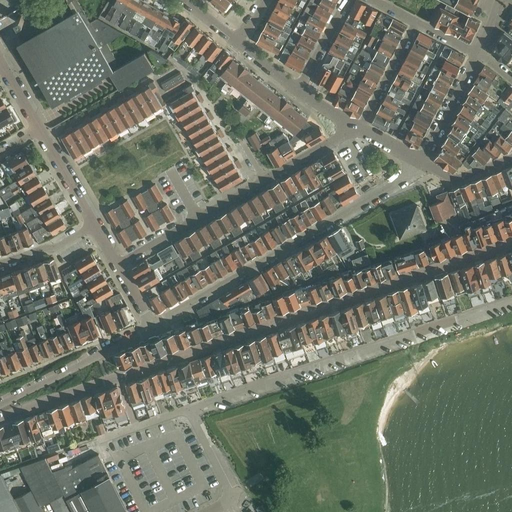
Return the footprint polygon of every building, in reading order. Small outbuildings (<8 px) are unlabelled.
[(26,48),(23,49),(52,99),(54,97),(56,100),(60,98),(59,95),(67,90),(72,99),(104,81),(98,72),(107,67),(120,89),(155,69),(145,52),(121,66),(108,43),(123,33),(98,19),(97,18),(91,22),(77,0),(71,0),(69,2),(78,17),(70,22),(67,16),(65,12),(57,17),(59,21),(62,27),(50,34),(34,43),(26,48)] [(108,14),(106,19),(110,21),(115,24),(119,17),(123,11),(129,0),(116,0),(114,5),(118,8),(114,14),(115,14),(113,17),(108,14)] [(128,14),(120,27),(126,30),(133,17),(142,0),(129,0),(123,11),(128,14)] [(138,19),(130,33),(135,36),(143,22),(153,5),(143,0),(142,0),(133,17),(138,19)] [(210,0),(210,1),(224,12),(231,2),(228,0),(210,0)] [(279,0),(279,1),(294,8),(301,12),(303,8),(296,4),(297,0),(279,0)] [(310,0),(310,1),(332,13),(337,3),(332,0),(321,0),(320,3),(318,1),(316,0),(310,0)] [(357,0),(349,14),(357,18),(360,20),(368,6),(357,0)] [(441,0),(447,3),(453,6),(456,8),(470,15),(470,16),(471,16),(479,0),(441,0)] [(279,1),(274,11),(288,19),(295,23),(298,17),(291,14),(293,8),(294,8),(279,1)] [(309,2),(305,11),(327,23),(332,13),(310,1),(309,2)] [(439,4),(429,22),(440,28),(447,16),(452,6),(447,4),(445,7),(439,4)] [(153,5),(143,22),(152,27),(153,28),(163,11),(153,5)] [(368,6),(360,20),(370,26),(378,11),(368,6)] [(447,16),(440,28),(450,33),(461,13),(458,12),(457,14),(454,12),(456,8),(452,6),(447,16)] [(157,30),(152,38),(158,41),(162,34),(172,17),(163,11),(153,28),(157,30)] [(274,11),(268,22),(289,33),(290,34),(292,29),(285,24),(288,19),(274,11)] [(305,11),(302,16),(306,18),(308,20),(306,24),(305,24),(322,32),(327,23),(305,11)] [(461,13),(450,33),(469,43),(480,23),(470,18),(466,16),(461,13)] [(22,16),(16,19),(19,24),(25,21),(22,16)] [(168,37),(160,50),(164,52),(169,45),(182,22),(181,22),(172,17),(162,34),(168,37)] [(182,22),(169,45),(175,50),(194,26),(195,25),(186,18),(182,22)] [(393,19),(388,28),(402,36),(407,27),(393,19)] [(299,20),(296,26),(303,29),(301,33),(302,34),(302,35),(316,42),(322,32),(305,24),(306,24),(299,20)] [(268,22),(262,33),(277,41),(280,42),(282,39),(278,37),(280,35),(286,39),(289,33),(268,22)] [(346,22),(340,32),(354,40),(356,36),(357,34),(365,38),(367,33),(356,28),(353,26),(346,22)] [(374,28),(370,34),(376,37),(379,31),(383,33),(386,33),(382,40),(396,47),(397,47),(402,38),(387,30),(376,24),(374,28)] [(196,27),(186,40),(195,47),(205,34),(196,27)] [(145,30),(141,38),(145,41),(150,33),(145,30)] [(340,32),(334,43),(348,50),(349,51),(356,55),(360,48),(362,44),(354,40),(340,32)] [(499,43),(491,52),(494,55),(502,61),(505,64),(507,62),(508,63),(511,58),(511,56),(511,55),(511,38),(504,32),(497,42),(499,43)] [(262,33),(256,43),(272,51),(278,55),(281,50),(274,46),(277,41),(262,33)] [(420,33),(414,43),(428,50),(431,45),(438,49),(441,44),(420,33)] [(205,34),(195,47),(204,54),(214,41),(205,34)] [(370,34),(365,44),(371,46),(376,37),(370,34)] [(291,37),(289,41),(297,45),(311,53),(316,42),(302,35),(298,43),(297,42),(297,40),(291,37)] [(380,39),(374,48),(378,50),(391,57),(396,47),(382,40),(380,39)] [(214,41),(204,54),(213,61),(223,48),(214,41)] [(285,47),(284,51),(305,62),(311,53),(297,45),(289,41),(286,46),(294,50),(292,53),(290,50),(285,47)] [(334,43),(328,53),(343,60),(345,55),(353,60),(356,55),(349,51),(348,50),(334,43)] [(414,43),(409,53),(422,61),(426,54),(430,56),(427,62),(431,65),(434,58),(436,54),(428,50),(414,43)] [(445,46),(443,50),(449,52),(448,54),(449,55),(447,59),(461,66),(466,56),(445,46)] [(151,49),(149,51),(158,66),(168,59),(151,49)] [(363,49),(360,54),(366,57),(366,56),(386,67),(391,58),(391,57),(378,50),(375,56),(363,49)] [(215,63),(210,69),(214,72),(211,76),(213,78),(216,80),(224,70),(234,57),(225,50),(215,63)] [(284,51),(279,61),(300,72),(305,62),(284,51)] [(175,53),(172,57),(178,61),(181,57),(175,53)] [(409,53),(404,63),(417,71),(422,61),(409,53)] [(321,67),(314,80),(325,86),(339,59),(334,56),(330,64),(324,64),(323,66),(322,65),(321,67)] [(366,57),(364,60),(367,62),(364,68),(381,77),(386,67),(366,56),(366,57)] [(233,59),(221,75),(229,81),(235,86),(243,92),(251,98),(256,102),(264,108),(272,115),(277,119),(285,125),(296,134),(306,121),(309,117),(301,111),(300,113),(297,110),(293,107),(295,106),(292,104),(293,104),(288,100),(283,96),(282,97),(280,95),(279,96),(276,93),(272,91),(273,89),(266,84),(259,78),(258,79),(255,76),(251,74),(252,73),(250,71),(250,70),(246,66),(241,62),(240,63),(238,61),(237,62),(233,59)] [(339,59),(325,86),(335,92),(344,77),(339,74),(345,62),(342,61),(339,59)] [(185,60),(181,64),(187,68),(190,71),(193,67),(190,64),(185,60)] [(437,62),(434,67),(455,77),(460,68),(446,60),(443,65),(437,62)] [(354,63),(350,71),(357,74),(359,70),(364,73),(363,74),(364,75),(362,80),(375,87),(381,77),(364,68),(354,63)] [(404,63),(398,73),(399,74),(412,81),(414,81),(420,85),(423,80),(414,76),(417,71),(404,63)] [(485,66),(479,74),(480,75),(492,84),(496,87),(499,82),(495,79),(497,75),(485,66)] [(193,67),(190,71),(196,75),(199,71),(193,67)] [(434,67),(431,74),(437,77),(436,81),(450,88),(455,77),(434,67)] [(181,72),(161,83),(166,92),(186,81),(181,72)] [(399,74),(393,84),(406,91),(407,91),(415,95),(417,91),(409,87),(410,85),(411,85),(414,81),(412,81),(399,74)] [(480,75),(474,84),(475,85),(489,95),(495,99),(496,100),(499,96),(497,95),(491,90),(489,89),(492,84),(480,75)] [(429,77),(425,84),(428,85),(426,88),(431,91),(444,98),(450,88),(436,81),(429,77)] [(355,83),(353,87),(357,90),(370,97),(375,87),(362,80),(359,86),(355,83)] [(163,107),(154,92),(157,90),(159,89),(154,81),(149,84),(150,86),(145,89),(143,85),(139,87),(136,89),(138,93),(133,96),(128,99),(125,95),(122,97),(118,99),(120,104),(115,107),(110,110),(107,105),(104,107),(100,109),(103,114),(98,117),(92,120),(90,115),(86,117),(83,119),(85,124),(80,127),(75,130),(72,125),(68,128),(65,130),(67,134),(62,138),(74,158),(83,153),(92,148),(101,142),(110,137),(119,132),(127,127),(136,122),(145,117),(154,112),(163,107)] [(226,84),(223,87),(225,89),(226,90),(227,91),(228,92),(230,93),(233,90),(235,86),(229,81),(226,84)] [(192,91),(192,90),(195,89),(192,84),(183,89),(183,90),(186,94),(172,102),(177,112),(183,121),(188,131),(194,140),(200,150),(206,160),(212,171),(217,181),(223,191),(236,184),(244,179),(238,169),(240,168),(243,167),(238,159),(234,162),(232,159),(228,153),(233,150),(231,146),(226,149),(220,139),(225,136),(221,128),(216,131),(214,128),(210,121),(215,118),(214,116),(210,110),(205,113),(203,110),(200,103),(204,100),(203,97),(200,93),(195,96),(192,91)] [(393,84),(388,93),(401,100),(401,101),(410,105),(411,101),(403,97),(406,91),(393,84)] [(475,85),(468,94),(470,95),(497,115),(500,110),(486,99),(489,95),(475,85)] [(501,97),(498,102),(509,111),(511,107),(511,86),(511,85),(501,97)] [(341,87),(338,93),(351,100),(365,107),(370,97),(357,90),(354,94),(341,87)] [(157,90),(154,92),(163,107),(172,102),(186,94),(183,90),(164,101),(157,90)] [(431,91),(426,101),(439,108),(444,98),(431,91)] [(338,93),(332,104),(339,107),(341,103),(346,106),(344,110),(359,118),(365,107),(351,100),(338,93)] [(387,94),(383,104),(396,111),(405,115),(407,111),(400,108),(398,107),(401,101),(388,94),(388,95),(387,94)] [(470,95),(463,104),(465,105),(476,113),(480,116),(483,111),(490,115),(486,120),(490,123),(494,118),(497,115),(470,95)] [(418,97),(413,106),(417,109),(422,99),(418,97)] [(244,104),(239,110),(242,113),(247,117),(252,110),(254,107),(256,102),(251,98),(247,101),(244,104)] [(426,101),(420,111),(434,118),(439,108),(426,101)] [(382,104),(377,114),(391,121),(396,111),(383,104),(382,104)] [(465,105),(458,115),(460,116),(484,133),(487,130),(486,130),(491,124),(490,123),(486,120),(485,120),(480,125),(473,119),(477,114),(465,105)] [(0,110),(0,128),(6,125),(7,127),(16,122),(17,120),(12,113),(11,113),(10,114),(6,107),(0,110)] [(410,112),(408,117),(413,120),(415,121),(429,128),(434,118),(420,111),(418,110),(415,115),(410,112)] [(505,110),(498,118),(500,119),(504,123),(511,129),(511,122),(507,118),(511,114),(505,110)] [(377,114),(372,124),(386,131),(389,126),(396,130),(399,125),(395,123),(394,122),(391,121),(377,114)] [(268,118),(265,121),(267,123),(268,124),(270,125),(270,126),(270,125),(273,127),(275,123),(277,119),(272,115),(268,118)] [(460,116),(453,125),(454,126),(456,127),(466,135),(470,130),(475,133),(471,138),(477,142),(484,133),(460,116)] [(296,134),(295,135),(300,140),(304,135),(310,146),(326,137),(320,127),(316,129),(306,121),(296,134)] [(405,122),(403,127),(410,130),(410,131),(423,138),(429,128),(415,121),(412,126),(405,122)] [(511,129),(504,123),(500,128),(508,134),(505,138),(511,144),(511,129)] [(454,126),(448,134),(460,143),(466,135),(456,127),(454,126)] [(402,127),(400,132),(406,135),(403,140),(418,148),(423,138),(410,131),(402,127)] [(511,144),(492,128),(488,132),(497,139),(493,143),(493,144),(501,151),(505,154),(511,145),(511,144)] [(256,133),(249,137),(256,149),(264,145),(256,133)] [(281,135),(275,138),(279,146),(285,155),(287,160),(297,154),(291,145),(289,141),(289,140),(288,138),(283,134),(281,135)] [(269,136),(262,140),(264,144),(272,140),(269,136)] [(485,136),(481,141),(486,145),(482,149),(494,159),(501,151),(493,144),(493,143),(485,136)] [(274,149),(268,152),(276,167),(286,161),(278,147),(279,146),(275,138),(270,142),(274,149)] [(449,138),(442,146),(444,148),(455,156),(459,151),(466,156),(469,152),(464,149),(461,147),(449,138)] [(465,160),(462,164),(468,169),(484,165),(491,157),(477,145),(470,153),(475,157),(470,164),(465,160)] [(444,148),(435,159),(440,164),(441,164),(448,169),(453,173),(462,161),(455,156),(444,148)] [(316,162),(311,165),(316,174),(323,186),(334,179),(335,179),(346,172),(340,162),(334,151),(321,158),(322,158),(316,162)] [(22,152),(2,164),(5,169),(9,176),(14,173),(29,164),(22,152)] [(0,190),(0,193),(1,196),(2,196),(6,193),(12,190),(36,175),(29,164),(14,173),(18,180),(4,188),(0,190)] [(311,165),(291,176),(299,189),(298,190),(303,197),(309,194),(305,187),(309,184),(312,189),(318,185),(319,188),(320,187),(323,186),(316,174),(311,165)] [(511,167),(502,171),(508,185),(509,188),(511,186),(511,167)] [(502,171),(492,175),(497,189),(508,185),(502,171)] [(36,175),(12,190),(14,194),(22,190),(26,195),(27,195),(42,186),(36,175)] [(336,189),(329,193),(330,195),(332,199),(354,186),(355,186),(354,185),(348,175),(333,183),(336,189)] [(492,175),(481,179),(487,195),(491,205),(493,209),(503,205),(501,200),(502,200),(498,189),(497,189),(492,175)] [(291,176),(281,181),(289,195),(294,192),(296,196),(292,198),(295,202),(298,200),(303,197),(298,190),(291,176)] [(481,179),(470,183),(482,213),(493,209),(491,205),(485,207),(483,202),(485,201),(483,196),(487,195),(481,179)] [(279,183),(269,189),(281,210),(285,208),(281,201),(287,197),(279,183)] [(470,183),(460,187),(465,201),(470,200),(472,206),(474,211),(476,216),(482,213),(470,183)] [(149,190),(145,192),(154,207),(160,205),(158,202),(164,198),(156,184),(148,188),(149,190)] [(42,186),(27,195),(33,206),(49,197),(42,186)] [(354,186),(332,199),(335,204),(341,200),(345,205),(360,196),(354,186)] [(460,187),(449,191),(455,206),(457,212),(461,210),(462,211),(465,220),(471,217),(469,212),(466,202),(465,201),(460,187)] [(269,189),(258,195),(266,209),(273,206),(277,213),(281,210),(269,189)] [(141,192),(133,197),(141,211),(147,207),(149,210),(154,207),(145,192),(142,194),(141,192)] [(319,192),(316,194),(320,202),(321,203),(328,215),(337,209),(334,204),(335,204),(332,199),(330,195),(324,199),(319,192)] [(431,205),(430,206),(436,221),(437,221),(451,216),(450,215),(455,213),(447,192),(437,196),(440,202),(431,205)] [(258,195),(248,201),(260,222),(264,220),(260,213),(266,209),(258,195)] [(502,200),(501,200),(503,205),(511,201),(511,196),(502,200)] [(21,213),(20,213),(23,218),(30,214),(36,211),(39,216),(55,207),(49,197),(33,206),(21,213)] [(310,197),(305,200),(318,221),(328,215),(321,203),(320,202),(315,205),(313,200),(310,197)] [(121,206),(117,208),(126,223),(132,220),(130,218),(136,214),(128,200),(120,204),(121,206)] [(300,213),(308,226),(318,221),(305,200),(301,202),(303,211),(300,213)] [(248,201),(237,207),(246,221),(252,218),(256,225),(260,222),(248,201)] [(160,205),(154,207),(164,223),(167,221),(168,223),(175,218),(167,204),(161,207),(160,205)] [(296,215),(290,219),(298,232),(308,226),(300,213),(299,211),(296,205),(292,207),(294,211),(296,215)] [(418,205),(391,215),(400,239),(427,229),(418,205)] [(511,207),(511,206),(501,209),(503,216),(509,236),(511,234),(511,207)] [(39,216),(26,223),(29,227),(30,226),(30,227),(35,223),(36,224),(43,219),(47,224),(47,225),(60,217),(55,207),(39,216)] [(151,213),(145,217),(153,231),(160,227),(160,225),(164,223),(154,207),(149,210),(151,213)] [(237,207),(227,213),(239,234),(244,232),(240,225),(246,221),(237,207)] [(3,209),(1,210),(4,218),(11,216),(8,208),(3,209)] [(12,208),(9,209),(11,213),(12,212),(15,217),(16,216),(20,213),(21,213),(18,208),(14,211),(12,208)] [(113,208),(105,213),(114,227),(120,223),(121,226),(126,223),(117,208),(114,210),(113,208)] [(501,209),(491,214),(493,221),(499,239),(509,236),(503,216),(501,209)] [(20,213),(16,216),(20,224),(23,223),(25,221),(23,218),(20,213)] [(227,213),(217,219),(225,233),(231,230),(235,236),(239,234),(227,213)] [(280,214),(276,217),(280,224),(288,237),(288,238),(298,232),(290,219),(289,217),(284,220),(280,214)] [(491,214),(480,218),(482,224),(483,228),(488,243),(499,239),(493,221),(491,214)] [(47,224),(33,233),(38,242),(44,239),(42,235),(50,230),(52,235),(66,227),(60,217),(47,225),(47,224)] [(480,218),(470,222),(471,225),(478,246),(488,243),(483,228),(482,224),(480,218)] [(217,219),(206,225),(219,246),(223,244),(219,237),(225,233),(217,219)] [(132,220),(126,223),(136,239),(139,237),(140,238),(148,234),(140,220),(133,223),(132,220)] [(123,229),(117,233),(125,247),(133,243),(132,242),(136,239),(126,223),(121,226),(123,229)] [(280,224),(270,230),(278,243),(288,237),(280,224)] [(206,225),(196,231),(204,245),(210,242),(214,249),(219,246),(206,225)] [(467,232),(463,234),(468,250),(478,246),(471,225),(465,227),(467,232)] [(27,228),(17,231),(22,246),(33,242),(30,233),(29,233),(27,228)] [(341,228),(327,236),(340,258),(346,254),(344,250),(351,245),(341,228)] [(263,231),(259,234),(261,236),(268,249),(278,243),(270,230),(264,234),(263,231)] [(17,231),(6,235),(11,250),(22,246),(17,231)] [(196,231),(186,237),(198,258),(202,256),(198,249),(204,245),(196,231)] [(251,231),(246,234),(258,255),(268,249),(261,236),(256,239),(251,231)] [(0,251),(1,254),(11,250),(6,235),(2,237),(0,232),(0,251)] [(246,234),(236,240),(238,243),(244,240),(246,244),(241,247),(248,260),(258,255),(246,234)] [(463,234),(451,238),(457,253),(457,254),(468,250),(463,234)] [(318,241),(316,243),(332,272),(339,270),(331,254),(336,252),(333,246),(327,236),(325,237),(324,238),(318,241)] [(186,237),(175,243),(183,257),(189,254),(193,260),(198,258),(186,237)] [(445,240),(441,241),(447,257),(457,253),(451,238),(445,240)] [(362,239),(356,241),(360,250),(366,248),(362,239)] [(231,253),(238,266),(239,267),(249,261),(248,260),(241,247),(238,243),(236,240),(232,242),(236,250),(231,253)] [(441,242),(430,246),(435,262),(447,257),(441,241),(441,242)] [(309,247),(304,249),(314,266),(321,263),(326,274),(332,272),(316,243),(309,247)] [(146,259),(130,268),(137,280),(137,279),(152,271),(154,270),(158,268),(175,258),(179,256),(172,244),(157,252),(161,259),(153,264),(149,263),(146,259)] [(225,256),(221,258),(226,267),(227,269),(229,272),(238,266),(231,253),(227,245),(223,247),(226,253),(227,255),(225,256)] [(424,248),(414,251),(419,267),(429,264),(424,248)] [(304,249),(293,256),(299,266),(300,269),(305,277),(306,278),(307,281),(314,279),(309,270),(314,266),(304,249)] [(215,261),(211,263),(211,264),(219,278),(229,272),(227,269),(226,267),(221,258),(217,251),(211,254),(215,261)] [(414,251),(395,258),(396,263),(400,274),(419,267),(414,251)] [(78,268),(63,276),(65,282),(69,279),(81,273),(96,264),(91,254),(90,253),(75,263),(78,268)] [(368,254),(352,260),(355,268),(371,263),(368,254)] [(511,266),(508,254),(497,258),(504,278),(505,282),(511,279),(511,266)] [(179,256),(175,258),(181,268),(185,266),(179,256)] [(293,256),(283,261),(291,274),(296,285),(307,281),(306,278),(305,277),(300,269),(299,266),(293,256)] [(497,258),(485,262),(490,279),(492,284),(499,281),(499,280),(504,278),(497,258)] [(54,259),(43,263),(49,277),(50,282),(61,278),(59,273),(60,273),(59,272),(54,259)] [(392,259),(382,262),(387,278),(397,275),(393,262),(392,262),(392,259)] [(197,272),(191,276),(199,289),(209,283),(201,270),(196,262),(192,264),(197,272)] [(282,262),(273,267),(281,281),(282,283),(285,288),(291,287),(285,278),(290,275),(282,262)] [(382,262),(372,266),(377,281),(387,278),(382,262)] [(485,262),(474,265),(482,290),(483,293),(494,289),(492,284),(490,279),(485,262)] [(43,263),(33,266),(40,287),(45,285),(42,279),(49,277),(43,263)] [(83,277),(68,287),(71,292),(78,288),(86,283),(102,273),(96,264),(81,273),(83,277)] [(211,264),(201,270),(209,283),(219,278),(211,264)] [(461,269),(460,269),(460,270),(467,289),(467,291),(470,298),(470,296),(479,293),(481,301),(485,300),(483,293),(482,290),(474,265),(473,265),(461,269)] [(33,266),(22,270),(29,291),(40,287),(33,266)] [(372,266),(362,269),(363,269),(368,285),(377,281),(372,266)] [(273,267),(264,272),(272,286),(275,292),(285,288),(282,283),(277,285),(276,284),(281,281),(273,267)] [(152,271),(137,279),(143,290),(149,286),(157,282),(160,280),(163,278),(158,268),(154,270),(152,271)] [(181,271),(177,273),(181,280),(189,295),(199,289),(191,276),(186,279),(183,274),(188,271),(186,268),(181,271)] [(363,269),(353,273),(358,288),(368,285),(363,269)] [(22,270),(11,274),(18,294),(18,295),(29,291),(22,270)] [(460,270),(450,273),(457,295),(467,291),(467,289),(460,270)] [(343,276),(342,276),(348,292),(348,291),(358,288),(353,273),(353,272),(343,276)] [(78,288),(71,292),(73,296),(76,301),(83,297),(92,292),(107,283),(102,273),(86,283),(89,287),(80,292),(78,288)] [(11,274),(0,278),(8,298),(8,299),(9,301),(13,300),(12,296),(18,294),(11,274)] [(254,278),(248,281),(253,290),(256,295),(263,291),(265,295),(272,293),(267,283),(261,274),(254,278)] [(448,274),(436,278),(442,297),(444,302),(456,298),(455,293),(448,274)] [(170,276),(167,279),(171,286),(172,287),(179,300),(189,295),(181,280),(180,282),(175,285),(171,277),(170,276)] [(342,276),(329,280),(335,296),(348,292),(342,276)] [(327,278),(316,282),(317,282),(316,282),(323,300),(334,296),(328,282),(328,280),(327,278)] [(164,285),(158,289),(160,293),(168,307),(177,301),(169,288),(171,286),(167,279),(162,281),(164,285)] [(434,280),(422,283),(429,302),(440,298),(439,295),(434,280)] [(243,284),(236,289),(243,302),(244,303),(252,300),(258,298),(256,295),(253,290),(248,281),(243,284)] [(316,282),(306,286),(306,287),(312,304),(323,300),(316,282)] [(83,297),(76,301),(79,306),(82,311),(90,306),(98,301),(113,293),(107,283),(92,292),(95,297),(86,302),(83,297)] [(422,283),(411,286),(415,299),(416,303),(417,306),(419,311),(420,315),(428,312),(430,319),(434,317),(429,302),(422,283)] [(155,296),(149,300),(157,314),(168,307),(160,293),(158,289),(156,286),(151,289),(155,296)] [(411,286),(399,290),(407,315),(410,322),(422,318),(420,315),(419,311),(417,306),(416,303),(415,299),(411,286)] [(306,287),(296,291),(301,307),(301,308),(312,304),(306,287)] [(236,289),(222,297),(228,306),(235,302),(237,305),(243,302),(236,289)] [(399,290),(387,294),(396,319),(407,315),(399,290)] [(296,291),(285,295),(290,311),(301,307),(296,291)] [(51,296),(46,298),(48,305),(53,303),(58,301),(55,294),(51,296)] [(387,294),(375,299),(381,318),(383,323),(384,325),(395,321),(394,319),(396,319),(387,294)] [(285,295),(273,298),(279,315),(290,311),(285,295)] [(222,297),(211,303),(216,312),(229,308),(228,306),(222,297)] [(44,298),(33,302),(36,309),(46,305),(44,298)] [(110,298),(105,300),(110,311),(111,313),(117,327),(128,323),(122,308),(116,311),(110,298)] [(266,301),(261,302),(262,304),(261,304),(266,319),(276,315),(271,299),(266,301)] [(375,299),(364,303),(370,322),(372,325),(373,329),(380,326),(383,334),(386,332),(384,325),(383,323),(381,318),(375,299)] [(90,306),(92,311),(101,306),(98,301),(90,306)] [(29,303),(22,306),(25,313),(31,311),(36,309),(33,302),(29,304),(29,303)] [(261,302),(250,306),(252,312),(256,323),(266,319),(261,304),(262,304),(261,302)] [(198,311),(197,311),(201,317),(216,312),(211,303),(198,311)] [(364,303),(353,306),(361,331),(370,328),(369,326),(372,325),(370,322),(364,303)] [(57,304),(48,308),(50,313),(59,310),(57,304)] [(249,304),(239,308),(240,310),(245,326),(256,323),(252,312),(250,306),(249,304)] [(92,312),(90,306),(82,311),(84,316),(92,312)] [(353,306),(340,311),(348,335),(350,339),(358,336),(360,342),(365,341),(361,331),(353,306)] [(240,310),(230,313),(231,315),(236,329),(236,330),(245,326),(240,310)] [(110,311),(94,317),(98,327),(103,325),(105,332),(117,327),(111,313),(110,311)] [(340,311),(329,314),(338,339),(337,339),(339,343),(350,339),(348,335),(340,311)] [(226,317),(220,319),(225,333),(236,329),(231,315),(230,315),(230,313),(225,315),(226,317)] [(61,327),(55,329),(57,335),(63,349),(73,345),(67,331),(68,328),(67,326),(62,314),(56,316),(57,318),(59,324),(60,325),(61,327)] [(329,314),(319,318),(327,341),(329,346),(336,344),(336,345),(339,344),(339,343),(337,339),(338,339),(329,314)] [(19,318),(16,319),(19,326),(28,323),(26,316),(19,318)] [(67,326),(68,328),(75,344),(76,343),(77,345),(86,342),(85,340),(97,335),(90,317),(67,326)] [(218,317),(208,321),(214,337),(224,333),(218,317)] [(319,318),(297,325),(303,342),(305,348),(306,352),(307,354),(318,350),(329,346),(327,341),(319,318)] [(12,321),(6,323),(8,330),(15,327),(12,321)] [(208,321),(198,324),(204,340),(214,337),(208,321)] [(197,322),(185,325),(186,327),(191,345),(204,340),(198,324),(197,322)] [(42,325),(37,328),(42,341),(37,343),(43,357),(44,357),(45,358),(53,354),(47,339),(48,339),(42,325)] [(297,325),(278,332),(284,351),(286,356),(287,358),(306,352),(305,348),(303,342),(297,325)] [(181,329),(175,331),(180,348),(191,345),(186,327),(181,329)] [(48,339),(47,339),(53,354),(54,354),(53,353),(63,349),(57,335),(55,329),(54,328),(50,329),(52,335),(53,335),(54,336),(48,339)] [(24,330),(21,331),(22,336),(33,361),(35,361),(35,362),(40,360),(39,359),(43,357),(37,343),(35,338),(28,340),(24,330)] [(174,332),(163,336),(168,353),(179,349),(174,332)] [(278,332),(267,336),(276,359),(277,364),(288,361),(287,358),(286,356),(284,351),(278,332)] [(2,336),(0,337),(0,343),(2,349),(10,370),(12,370),(13,371),(16,369),(16,368),(21,366),(15,351),(13,346),(8,348),(5,341),(4,341),(2,336)] [(18,342),(14,343),(17,351),(22,366),(24,365),(24,366),(33,363),(33,362),(33,361),(22,336),(16,338),(18,342)] [(163,336),(150,340),(151,342),(151,341),(156,357),(168,353),(163,336)] [(267,336),(256,339),(265,363),(266,368),(277,364),(276,359),(267,336)] [(245,343),(235,347),(240,363),(241,365),(242,368),(244,376),(266,368),(265,363),(256,339),(245,343)] [(151,342),(141,345),(141,346),(146,361),(156,357),(151,341),(151,342)] [(141,346),(115,355),(121,370),(146,361),(141,346)] [(235,347),(223,351),(227,362),(229,367),(230,372),(233,380),(244,376),(242,368),(241,365),(240,363),(235,347)] [(2,349),(0,350),(0,372),(0,374),(10,370),(2,349)] [(223,351),(212,355),(216,366),(218,371),(220,376),(223,383),(233,380),(230,372),(229,367),(227,362),(223,351)] [(212,355),(201,359),(209,382),(211,388),(223,383),(220,376),(218,371),(216,366),(212,355)] [(201,359),(190,362),(198,386),(209,382),(201,359)] [(178,367),(166,371),(174,395),(175,398),(187,394),(199,390),(198,386),(190,362),(178,367)] [(166,371),(158,373),(166,398),(174,395),(166,371)] [(158,373),(149,376),(157,401),(166,398),(158,373)] [(149,376),(138,380),(145,402),(148,409),(159,405),(157,401),(149,376)] [(138,380),(126,384),(132,401),(134,405),(139,403),(140,403),(145,402),(138,380)] [(118,386),(106,390),(114,414),(126,410),(118,386)] [(106,390),(94,395),(99,408),(100,411),(101,411),(103,418),(111,415),(114,414),(106,390)] [(93,395),(81,399),(88,419),(100,415),(93,395)] [(81,399),(70,403),(78,426),(86,423),(87,425),(89,424),(87,419),(88,419),(81,399)] [(70,403),(59,407),(66,428),(72,426),(72,428),(78,426),(70,403)] [(55,408),(48,411),(56,435),(67,430),(66,429),(66,428),(59,407),(55,408)] [(47,411),(36,415),(46,439),(57,436),(56,435),(48,411),(47,412),(47,411)] [(35,415),(24,419),(32,440),(43,436),(35,415)] [(6,432),(14,453),(24,449),(34,446),(32,440),(24,419),(14,423),(16,428),(6,432)] [(102,423),(96,425),(100,435),(106,432),(102,423)] [(4,427),(0,428),(0,448),(2,453),(3,457),(14,453),(6,432),(4,427)] [(72,465),(53,472),(64,494),(73,511),(128,511),(99,455),(73,468),(72,465)] [(46,458),(21,467),(33,490),(41,506),(51,501),(64,494),(53,472),(46,458)] [(2,473),(0,473),(0,511),(21,511),(15,499),(13,496),(2,473)] [(33,490),(15,499),(21,511),(43,511),(41,506),(33,490)] [(73,511),(64,494),(51,501),(56,511),(73,511)]
